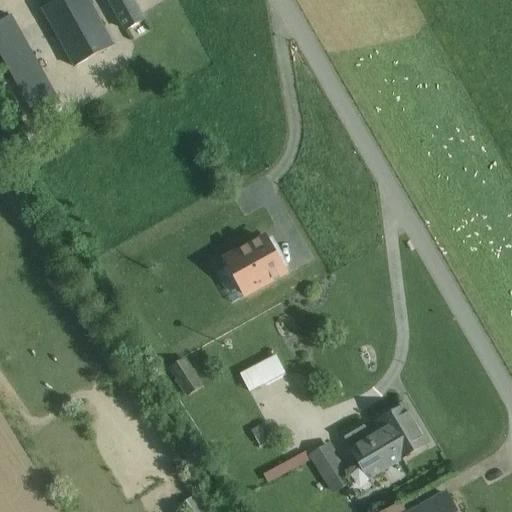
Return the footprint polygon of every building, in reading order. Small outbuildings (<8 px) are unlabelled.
[(88,0),(60,0),(43,10),(75,68),(115,46),(88,0)] [(144,21),(132,0),(109,0),(126,31),(144,21)] [(12,16),(0,22),(0,52),(24,96),(34,90),(24,72),(39,64),(12,16)] [(60,102),(39,64),(24,72),(34,90),(24,96),(35,116),(60,102)] [(265,239),(227,260),(247,295),(285,274),(265,239)] [(277,356),(241,374),(250,392),(286,374),(277,356)] [(428,444),(406,407),(391,416),(396,424),(413,453),(428,444)] [(391,416),(380,422),(385,431),(396,424),(391,416)] [(361,421),(342,432),(349,444),(368,433),(361,421)] [(385,431),(353,450),(362,467),(369,478),(370,478),(413,453),(396,424),(385,431)] [(346,471),(330,446),(313,456),(335,492),(346,485),(340,475),(346,471)] [(362,467),(347,475),(361,498),(377,489),(370,478),(369,478),(362,467)] [(419,511),(457,511),(449,496),(419,511)] [(339,499),(342,511),(353,511),(349,497),(339,499)] [(406,511),(402,503),(386,511),(406,511)]
